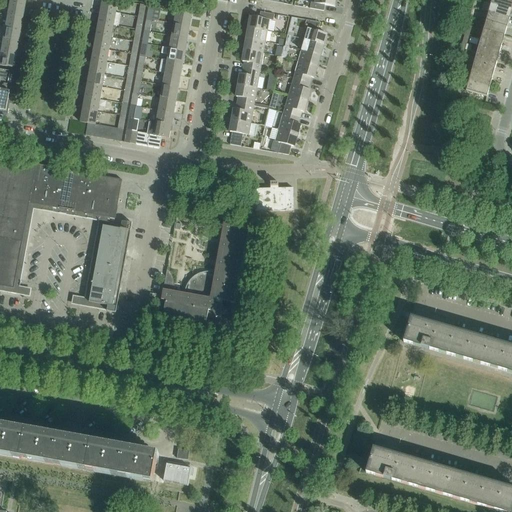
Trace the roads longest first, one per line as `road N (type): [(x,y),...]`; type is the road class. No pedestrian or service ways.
road 1 (residential): [(127,376),(164,162)]
road 2 (tertiary): [(347,194),(401,0)]
road 3 (tertiary): [(281,412),(338,230)]
road 4 (tertiary): [(338,230),(511,276)]
road 5 (tertiary): [(511,242),(347,194)]
road 6 (residential): [(164,162),(0,132)]
road 7 (residential): [(281,412),(127,376)]
road 8 (residential): [(188,154),(220,0)]
road 9 (unclassified): [(307,167),(349,23)]
road 10 (residential): [(511,473),(378,437)]
road 11 (residential): [(127,376),(0,353)]
road 12 (residential): [(307,167),(256,168),(188,154)]
